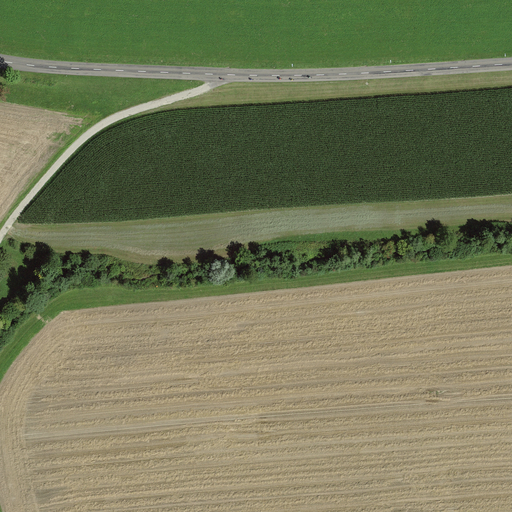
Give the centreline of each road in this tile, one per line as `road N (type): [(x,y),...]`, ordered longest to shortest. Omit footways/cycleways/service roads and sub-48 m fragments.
road 1 (unclassified): [(511,65),(235,76),(0,60)]
road 2 (track): [(0,237),(84,137),(121,115),(235,76)]
